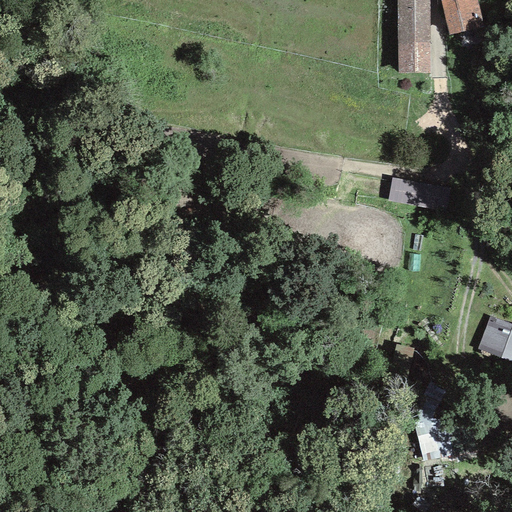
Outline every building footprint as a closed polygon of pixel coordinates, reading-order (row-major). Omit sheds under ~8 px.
[(434,79),(430,0),(401,0),(405,80),(434,79)] [(483,0),(447,0),(458,47),(492,39),(483,0)] [(449,188),(391,178),(387,200),(445,210),(449,188)] [(511,356),(511,316),(492,310),(479,345),(511,356)] [(421,446),(444,446),(445,395),(423,394),(421,446)]
